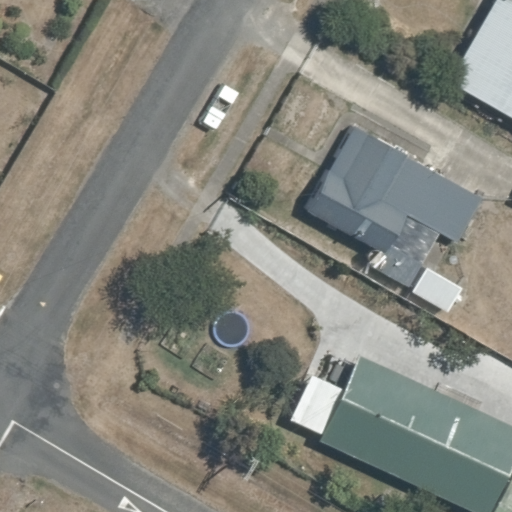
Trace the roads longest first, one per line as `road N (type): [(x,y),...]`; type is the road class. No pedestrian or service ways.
road 1 (residential): [(0,378),(222,0)]
road 2 (residential): [(0,413),(167,511)]
